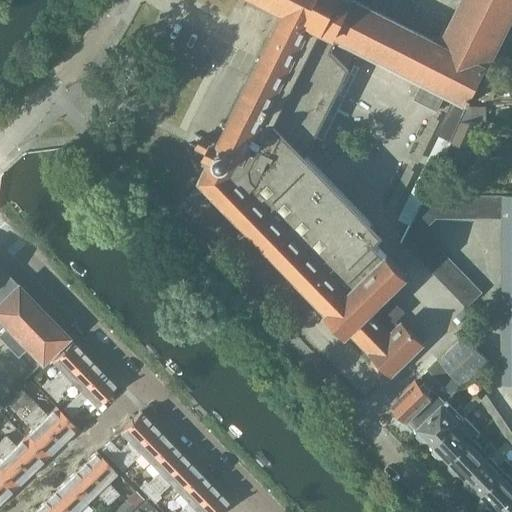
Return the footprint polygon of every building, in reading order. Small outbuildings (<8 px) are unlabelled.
[(447,93),(470,104),(511,20),(511,0),(463,0),(441,45),(350,0),(263,0),(286,11),(220,141),(216,139),(215,142),(213,141),(212,143),(203,138),(197,149),(207,154),(206,155),(208,156),(206,159),(210,161),(201,179),(329,311),(327,313),(346,334),(349,331),(374,357),(371,366),(378,373),(387,371),(391,375),(422,344),(401,323),(398,326),(393,321),(402,312),(386,295),(406,275),(326,193),(325,195),(295,164),(305,155),(306,155),(360,49),(424,81),(415,100),(438,112),(447,93)] [(437,197),(424,197),(402,242),(407,247),(423,232),(437,219),(437,197)] [(448,197),(437,197),(437,219),(448,219),(448,197)] [(458,197),(448,197),(448,219),(458,219),(458,197)] [(469,197),(458,197),(458,219),(469,219),(469,197)] [(479,197),(469,197),(469,219),(479,219),(479,197)] [(490,197),(479,197),(479,219),(490,219),(490,197)] [(501,197),(490,197),(490,219),(501,219),(501,197)] [(511,197),(501,197),(501,219),(511,219),(511,197)] [(511,231),(511,219),(502,219),(502,232),(511,231)] [(511,231),(502,232),(502,245),(511,244),(511,231)] [(430,239),(423,232),(407,247),(414,255),(430,239)] [(438,247),(430,239),(414,255),(422,262),(438,247)] [(511,244),(502,245),(502,258),(511,257),(511,244)] [(445,255),(438,247),(422,262),(429,270),(445,255)] [(452,262),(445,255),(429,270),(436,278),(452,262)] [(511,257),(502,258),(502,271),(511,270),(511,257)] [(459,270),(452,262),(436,278),(444,285),(459,270)] [(41,364),(68,337),(20,287),(0,266),(0,321),(5,327),(0,331),(0,338),(17,356),(26,348),(41,364)] [(467,277),(459,270),(444,285),(451,293),(467,277)] [(511,270),(502,271),(502,284),(511,283),(511,270)] [(474,285),(467,277),(451,293),(458,300),(474,285)] [(511,283),(502,284),(502,296),(511,296),(511,283)] [(482,293),(474,285),(458,300),(466,308),(482,293)] [(511,296),(502,296),(502,309),(511,309),(511,296)] [(511,309),(502,309),(503,322),(511,322),(511,309)] [(511,322),(503,322),(503,335),(511,334),(511,322)] [(511,334),(503,335),(503,348),(511,347),(511,334)] [(488,362),(464,337),(439,360),(453,375),(462,385),(488,362)] [(41,386),(48,394),(87,356),(72,341),(51,362),(60,371),(49,382),(47,380),(41,386)] [(511,347),(503,348),(503,361),(511,360),(511,347)] [(72,382),(80,392),(102,372),(87,356),(48,394),(56,402),(62,396),(60,393),(72,382)] [(437,359),(426,369),(428,371),(437,381),(438,380),(443,385),(452,376),(453,375),(439,360),(437,359)] [(503,374),(511,373),(511,360),(503,361),(503,374)] [(443,385),(438,380),(437,381),(428,371),(415,382),(390,406),(406,423),(409,420),(417,428),(445,401),(461,385),(452,376),(443,385)] [(102,372),(80,392),(63,409),(71,417),(77,411),(75,409),(86,398),(96,407),(117,387),(102,372)] [(511,373),(503,374),(503,387),(511,386),(511,373)] [(21,390),(15,397),(23,405),(29,399),(21,390)] [(480,400),(480,399),(476,395),(467,404),(471,409),(480,400)] [(480,399),(480,400),(493,419),(499,415),(485,395),(480,399)] [(23,405),(15,397),(8,403),(16,411),(23,405)] [(428,440),(433,445),(457,422),(457,423),(462,418),(445,401),(417,428),(418,429),(418,434),(424,440),(428,440)] [(37,406),(30,412),(54,437),(55,435),(62,443),(77,428),(56,407),(47,416),(37,406)] [(24,437),(45,459),(62,443),(55,435),(54,437),(30,412),(24,419),(33,429),(24,437)] [(101,450),(116,466),(156,427),(141,412),(120,432),(129,442),(119,451),(110,441),(101,450)] [(493,419),(506,438),(511,433),(499,415),(493,419)] [(445,457),(449,461),(472,439),(480,432),(464,416),(462,418),(457,423),(457,422),(433,445),(434,446),(434,450),(440,457),(445,457)] [(140,453),(149,463),(170,442),(156,427),(116,466),(121,471),(140,453)] [(6,436),(0,441),(0,444),(22,467),(24,466),(31,473),(45,459),(24,437),(15,446),(6,436)] [(472,439),(449,461),(450,463),(449,467),(456,474),(461,474),(465,478),(488,455),(496,448),(490,442),(483,449),(472,439)] [(139,487),(146,495),(185,458),(170,442),(149,463),(158,472),(147,483),(145,481),(139,487)] [(0,457),(1,459),(0,460),(0,474),(14,489),(31,473),(24,466),(22,467),(0,444),(0,457)] [(96,452),(81,466),(113,500),(119,494),(107,482),(117,473),(96,452)] [(488,455),(465,478),(466,479),(465,483),(472,490),(477,490),(481,494),(504,471),(488,455)] [(169,484),(179,493),(200,473),(185,458),(146,495),(154,503),(160,497),(158,495),(169,484)] [(113,500),(81,466),(66,481),(86,502),(96,493),(107,505),(113,500)] [(493,506),(497,511),(511,495),(511,479),(504,471),(481,494),(482,495),(481,499),(488,507),(493,506)] [(174,511),(189,511),(214,488),(200,473),(179,493),(188,503),(178,511),(175,511),(174,511)] [(0,502),(14,489),(0,474),(0,502)] [(51,496),(66,511),(77,511),(86,502),(66,481),(51,496)] [(214,488),(189,511),(220,511),(229,504),(214,488)] [(119,506),(125,511),(131,511),(143,500),(135,491),(119,506)] [(511,511),(511,495),(497,511),(498,511),(497,511),(511,511)] [(66,511),(51,496),(35,511),(36,511),(66,511)]
